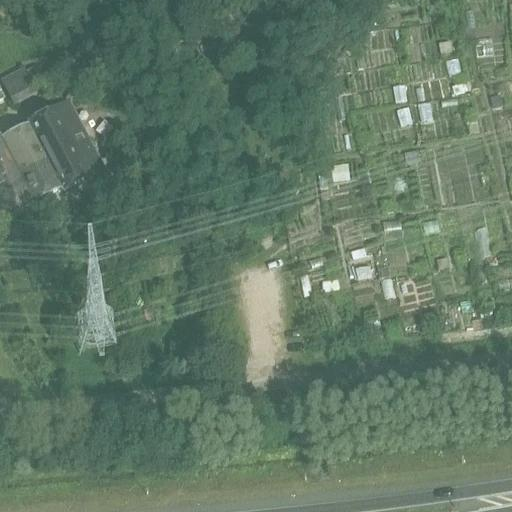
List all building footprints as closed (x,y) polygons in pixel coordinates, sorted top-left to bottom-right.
[(102,19),(75,31),(87,58),(114,47),(102,19)] [(21,178),(34,204),(61,190),(62,193),(104,171),(69,104),(28,126),(29,129),(48,163),(21,178)] [(147,137),(164,168),(183,157),(166,126),(147,137)] [(48,163),(29,129),(3,143),(1,140),(0,140),(0,209),(7,222),(36,207),(34,204),(21,178),(48,163)] [(173,192),(162,194),(167,229),(201,223),(197,200),(187,201),(186,194),(173,196),(173,192)]
